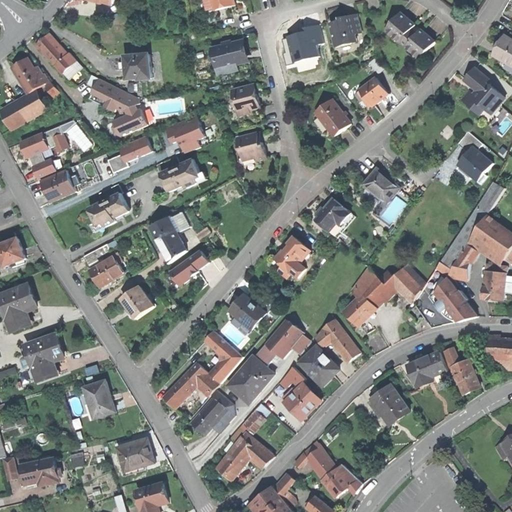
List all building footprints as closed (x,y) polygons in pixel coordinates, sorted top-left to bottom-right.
[(214,0),(217,10),(237,5),(235,0),(214,0)] [(331,20),(322,25),(333,49),(347,42),(344,35),(349,32),(354,30),(345,11),(337,15),(330,18),(331,20)] [(402,13),(387,31),(401,43),(402,42),(408,46),(407,48),(422,60),(437,42),(422,30),(418,34),(415,31),(413,30),(416,25),(402,13)] [(352,40),(349,32),(344,35),(347,42),(352,40)] [(44,40),(38,45),(64,72),(77,60),(70,53),(69,54),(51,33),(44,40)] [(503,47),(497,56),(511,64),(511,43),(506,41),(503,47)] [(243,42),(214,49),(219,69),(237,64),(248,62),(245,51),(243,42)] [(151,55),(128,57),(129,68),(130,79),(141,78),(142,79),(153,78),(151,55)] [(16,67),(31,93),(45,84),(36,69),(29,59),(16,67)] [(239,71),(237,64),(219,69),(220,75),(239,71)] [(40,66),(36,69),(45,84),(51,81),(46,73),(45,74),(40,66)] [(471,90),(464,99),(482,114),(486,108),(488,110),(495,101),(500,104),(507,96),(488,81),(490,79),(476,68),(471,74),(466,80),(479,90),(476,94),(471,90)] [(373,105),(374,106),(382,99),(390,93),(378,77),(362,90),(373,105)] [(100,78),(91,99),(116,111),(118,107),(123,110),(126,117),(116,121),(114,128),(117,134),(123,136),(150,125),(144,110),(140,112),(137,106),(142,104),(141,98),(100,78)] [(47,86),(56,96),(61,92),(53,81),(47,86)] [(254,85),(233,90),(236,101),(248,98),(249,102),(260,99),(259,92),(257,86),(255,86),(254,85)] [(41,89),(37,92),(45,106),(49,103),(41,89)] [(371,107),(373,105),(362,90),(359,93),(371,107)] [(10,120),(14,127),(46,109),(45,106),(37,92),(5,111),(10,120)] [(249,105),(249,102),(248,98),(236,101),(238,108),(249,105)] [(345,130),(353,124),(334,100),(319,111),(331,127),(330,128),(336,136),(345,130)] [(492,114),(500,104),(495,101),(488,110),(492,114)] [(317,112),(330,128),(331,127),(319,111),(317,112)] [(188,152),(205,146),(202,139),(210,136),(203,115),(170,127),(175,142),(183,139),(188,152)] [(77,119),(24,140),(31,158),(58,147),(62,152),(73,147),(65,125),(87,150),(95,143),(94,139),(77,119)] [(262,131),(239,137),(245,157),(256,154),(258,160),(269,157),(265,141),(262,142),(261,138),(260,133),(262,132),(262,131)] [(138,146),(115,156),(121,171),(122,172),(145,163),(138,146)] [(481,181),(496,163),(476,147),(461,165),(481,181)] [(161,174),(162,173),(181,165),(177,155),(157,164),(161,174)] [(36,165),(42,178),(62,169),(55,156),(36,165)] [(115,156),(91,166),(98,181),(121,171),(115,156)] [(181,165),(162,173),(169,189),(172,191),(186,185),(187,188),(193,185),(198,183),(197,179),(201,173),(195,159),(181,165)] [(366,184),(388,203),(401,187),(379,169),(372,177),(366,184)] [(69,170),(44,181),(48,192),(53,202),(64,197),(68,195),(78,191),(76,185),(81,183),(78,175),(72,177),(69,170)] [(494,182),(477,208),(489,215),(507,189),(494,182)] [(100,192),(104,202),(122,193),(124,192),(119,183),(100,192)] [(104,202),(91,208),(97,222),(105,223),(106,226),(112,224),(117,221),(116,218),(129,211),(130,208),(122,193),(104,202)] [(318,219),(332,231),(339,222),(342,225),(353,212),(335,198),(326,210),(318,219)] [(489,215),(477,208),(427,283),(425,287),(427,288),(432,281),(441,287),(450,275),(445,268),(448,264),(454,268),(461,258),(470,245),(475,237),(489,215)] [(185,212),(172,218),(179,233),(192,226),(185,212)] [(511,232),(489,215),(475,237),(480,241),(507,261),(507,260),(511,253),(511,232)] [(165,249),(172,262),(189,251),(179,233),(172,218),(171,217),(153,226),(165,249)] [(208,226),(196,234),(200,240),(212,232),(208,226)] [(286,248),(277,259),(285,265),(293,271),(294,272),(302,263),(312,250),(296,237),(286,248)] [(477,248),(480,241),(475,237),(470,245),(477,248)] [(0,257),(3,256),(6,266),(13,263),(18,261),(27,258),(24,248),(20,238),(0,245),(0,257)] [(109,243),(99,249),(102,255),(113,250),(109,243)] [(477,248),(470,245),(461,258),(472,260),(477,248)] [(85,256),(90,265),(103,257),(102,255),(99,249),(85,256)] [(170,264),(172,262),(165,249),(163,250),(167,258),(170,264)] [(173,272),(182,285),(194,277),(193,276),(197,273),(201,270),(200,269),(211,261),(203,250),(173,272)] [(115,254),(117,257),(123,267),(127,265),(119,252),(115,254)] [(90,265),(93,270),(106,263),(103,257),(90,265)] [(106,263),(93,270),(98,278),(102,286),(111,281),(116,278),(126,273),(123,267),(117,257),(106,263)] [(472,260),(461,258),(454,268),(450,275),(469,279),(472,260)] [(281,269),(285,265),(277,259),(273,263),(281,269)] [(308,269),(302,263),(294,272),(301,278),(308,269)] [(397,264),(390,271),(402,283),(409,276),(403,270),(397,264)] [(289,276),(293,271),(285,265),(281,269),(289,276)] [(409,265),(403,270),(409,276),(423,290),(425,287),(427,283),(409,265)] [(371,266),(357,285),(366,294),(382,278),(371,266)] [(390,271),(382,278),(395,291),(401,286),(403,284),(402,283),(390,271)] [(495,299),(505,301),(508,273),(494,272),(490,271),(488,271),(487,281),(486,290),(485,298),(495,299)] [(423,290),(409,276),(402,283),(403,284),(401,286),(416,301),(423,290)] [(382,278),(366,294),(379,307),(385,301),(386,303),(390,299),(396,293),(395,291),(382,278)] [(449,279),(438,292),(444,300),(450,308),(457,318),(460,321),(470,319),(479,317),(467,301),(460,293),(449,279)] [(31,285),(1,296),(8,313),(15,331),(32,324),(26,310),(39,305),(35,295),(31,285)] [(353,291),(361,299),(366,294),(357,285),(353,291)] [(132,310),(138,319),(156,306),(151,299),(148,294),(142,286),(124,299),(132,310)] [(463,291),(460,293),(467,301),(470,300),(463,291)] [(433,298),(438,305),(444,300),(438,292),(433,298)] [(248,294),(241,301),(243,303),(250,296),(248,294)] [(348,312),(361,325),(379,307),(366,294),(361,299),(348,312)] [(238,304),(233,310),(247,323),(248,321),(255,327),(268,312),(250,296),(243,303),(241,301),(238,304)] [(444,313),(450,308),(444,300),(438,305),(444,313)] [(455,320),(457,318),(450,308),(444,313),(446,315),(451,319),(455,320)] [(289,319),(257,356),(269,367),(280,354),(286,359),(294,349),(289,345),(302,330),(298,326),(289,319)] [(325,347),(334,340),(332,337),(343,328),(337,319),(325,328),(318,338),(325,347)] [(254,329),(255,327),(248,321),(247,323),(254,329)] [(299,325),(298,326),(302,330),(289,345),(294,349),(296,347),(306,334),(308,333),(299,325)] [(205,333),(208,336),(214,330),(210,327),(205,333)] [(334,340),(350,362),(356,357),(362,353),(343,328),(332,337),(334,340)] [(222,362),(212,373),(222,383),(246,357),(216,330),(206,340),(222,355),(222,359),(222,362)] [(314,341),(306,334),(296,347),(303,354),(314,341)] [(58,335),(28,345),(31,354),(36,367),(41,381),(59,374),(53,360),(56,359),(66,356),(62,345),(58,335)] [(490,357),(491,357),(502,358),(511,358),(511,339),(502,339),(502,336),(491,336),(490,357)] [(303,362),(325,385),(332,377),(341,369),(330,357),(325,352),(319,346),(303,362)] [(444,352),(448,361),(459,357),(455,348),(444,352)] [(443,352),(411,364),(419,387),(430,383),(429,379),(434,377),(450,370),(443,352)] [(33,368),(36,367),(31,354),(28,355),(28,356),(32,367),(33,368)] [(256,356),(231,385),(234,388),(247,399),(257,388),(262,392),(277,374),(269,367),(257,356),(256,356)] [(450,368),(454,366),(461,363),(459,357),(448,361),(450,368)] [(491,368),(501,369),(502,358),(491,357),(491,368)] [(511,370),(511,358),(502,358),(501,369),(511,370)] [(62,373),(56,359),(53,360),(59,374),(62,373)] [(461,363),(454,366),(460,379),(461,383),(466,394),(474,391),(482,388),(476,374),(475,371),(470,360),(461,363)] [(199,362),(189,373),(200,383),(205,378),(210,372),(199,362)] [(296,367),(290,373),(295,378),(301,385),(307,379),(296,367)] [(212,373),(210,372),(205,378),(217,389),(222,383),(212,373)] [(171,403),(177,408),(198,385),(200,383),(189,373),(166,398),(171,403)] [(286,386),(295,378),(290,373),(281,381),(286,386)] [(217,389),(205,378),(200,383),(198,385),(210,396),(212,394),(217,389)] [(108,381),(87,388),(92,403),(97,418),(118,412),(113,397),(108,381)] [(297,412),(304,419),(313,410),(322,401),(306,384),(298,391),(288,401),(287,402),(294,409),(297,412)] [(394,386),(374,400),(385,415),(390,423),(398,417),(400,420),(405,417),(412,412),(394,386)] [(247,403),(249,401),(247,399),(234,388),(232,390),(247,403)] [(252,403),(262,392),(257,388),(247,399),(249,401),(250,402),(252,403)] [(285,398),(288,401),(298,391),(295,388),(292,390),(292,391),(285,398)] [(212,394),(216,397),(229,408),(224,414),(213,426),(222,434),(237,415),(236,405),(217,389),(212,394)] [(216,397),(211,403),(224,414),(229,408),(216,397)] [(383,417),(385,415),(374,400),(372,401),(383,417)] [(211,403),(193,424),(199,429),(206,435),(213,426),(224,414),(211,403)] [(263,404),(257,410),(265,417),(271,411),(263,404)] [(246,424),(253,430),(265,417),(257,410),(246,424)] [(6,423),(8,429),(28,423),(26,417),(6,423)] [(392,425),(400,420),(398,417),(390,423),(392,425)] [(249,434),(245,438),(259,449),(262,445),(249,434)] [(150,438),(120,448),(125,463),(127,471),(147,465),(157,462),(153,449),(150,438)] [(245,438),(238,447),(252,458),(259,449),(245,438)] [(511,439),(510,441),(503,445),(510,458),(511,460),(511,439)] [(310,457),(321,472),(334,462),(319,442),(307,453),(310,457)] [(276,456),(262,445),(259,449),(252,458),(266,469),(276,456)] [(508,460),(510,458),(503,445),(498,448),(506,461),(508,460)] [(238,447),(221,469),(234,480),(245,466),(252,458),(238,447)] [(301,467),(310,457),(307,453),(297,464),(301,467)] [(15,457),(5,459),(9,480),(20,477),(15,457)] [(57,458),(24,465),(27,479),(28,485),(41,482),(49,480),(50,485),(62,482),(61,477),(59,469),(57,458)] [(321,472),(326,479),(339,469),(334,462),(321,472)] [(148,470),(147,465),(127,471),(125,463),(122,464),(126,476),(148,470)] [(326,479),(325,480),(338,497),(346,491),(353,486),(358,494),(365,484),(345,464),(339,469),(326,479)] [(289,474),(276,488),(284,496),(284,495),(290,490),(299,481),(289,474)] [(164,483),(138,491),(144,511),(161,511),(160,506),(170,502),(164,483)] [(255,502),(263,511),(295,511),(284,496),(276,488),(276,487),(265,495),(255,502)] [(293,493),(290,490),(284,495),(287,498),(293,493)] [(297,498),(293,493),(287,498),(295,507),(298,503),(297,498)] [(307,505),(315,511),(335,511),(315,495),(307,505)]
